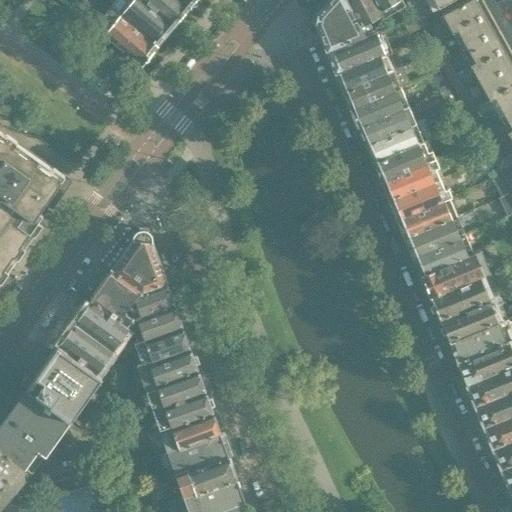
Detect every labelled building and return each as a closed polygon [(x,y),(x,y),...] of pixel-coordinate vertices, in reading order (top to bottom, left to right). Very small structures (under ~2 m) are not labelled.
[(113,4),(107,0),(97,0),(108,9),(109,8),(113,4)] [(174,24),(145,0),(116,0),(113,4),(122,12),(120,14),(157,44),(174,24)] [(188,6),(180,0),(145,0),(174,24),(178,23),(183,17),(182,13),(188,6)] [(359,32),(342,0),(327,0),(316,12),(316,13),(313,12),(311,21),(315,22),(326,50),(361,36),(359,32)] [(381,15),(372,0),(342,0),(359,32),(369,27),(367,22),(381,15)] [(401,0),(372,0),(381,15),(382,16),(404,4),(401,0)] [(404,0),(415,19),(450,0),(404,0)] [(511,53),(482,0),(466,0),(442,14),(511,140),(511,153),(502,159),(496,163),(499,169),(511,161),(511,53)] [(122,12),(113,4),(109,8),(108,9),(104,14),(106,15),(96,28),(119,47),(141,65),(157,45),(157,44),(120,14),(122,12)] [(420,27),(439,61),(446,57),(427,23),(420,27)] [(335,72),(386,52),(388,51),(380,33),(371,31),(361,36),(326,50),(332,64),(328,65),(331,73),(335,72)] [(343,91),(393,70),(386,52),(335,72),(343,91)] [(464,91),(446,57),(439,61),(458,94),(464,91)] [(351,108),(401,88),(410,84),(402,66),(393,70),(343,91),(351,108)] [(458,104),(445,80),(440,70),(433,74),(441,92),(439,92),(448,109),(458,104)] [(359,128),(409,106),(401,88),(351,108),(359,128)] [(483,124),(464,91),(458,94),(476,128),(483,124)] [(366,145),(416,123),(409,106),(359,128),(366,145)] [(373,163),(424,141),(416,123),(366,145),(373,163)] [(502,159),(483,124),(476,128),(496,163),(502,159)] [(0,271),(64,182),(23,153),(20,158),(11,152),(14,147),(0,136),(0,271)] [(382,182),(436,159),(432,152),(429,153),(424,141),(373,163),(382,182)] [(436,159),(382,182),(389,201),(439,180),(444,178),(436,159)] [(511,172),(503,177),(511,193),(511,172)] [(439,180),(389,201),(397,220),(447,200),(452,198),(448,189),(444,190),(439,180)] [(511,214),(511,198),(511,196),(502,201),(509,216),(511,214)] [(447,200),(397,220),(405,238),(455,219),(447,200)] [(455,219),(405,238),(412,256),(463,236),(455,219)] [(166,283),(147,230),(139,229),(110,270),(139,290),(142,292),(166,283)] [(463,236),(412,256),(420,274),(471,255),(463,236)] [(471,255),(420,274),(429,295),(487,273),(478,252),(471,255)] [(122,314),(134,298),(139,290),(110,270),(89,299),(125,326),(129,319),(122,314)] [(487,273),(429,295),(438,318),(498,294),(487,273)] [(174,306),(166,283),(142,292),(139,290),(134,298),(140,318),(174,306)] [(498,294),(438,318),(447,340),(506,317),(500,303),(502,302),(498,294)] [(125,326),(89,299),(73,322),(110,351),(111,349),(117,353),(131,332),(125,326)] [(182,328),(174,306),(140,318),(131,321),(129,319),(125,326),(131,332),(139,328),(143,340),(143,341),(182,328)] [(455,359),(511,336),(511,331),(506,317),(447,340),(455,359)] [(73,322),(57,345),(95,373),(110,351),(73,322)] [(143,341),(143,340),(133,343),(140,364),(147,362),(148,364),(190,349),(182,328),(143,341)] [(465,381),(511,361),(511,336),(455,359),(465,381)] [(100,376),(95,373),(57,345),(25,389),(69,421),(100,376)] [(147,362),(140,364),(136,366),(143,387),(155,383),(155,385),(197,370),(190,349),(148,364),(147,362)] [(511,361),(465,381),(473,403),(511,386),(511,361)] [(197,370),(155,385),(155,383),(143,387),(151,408),(162,404),(163,406),(205,391),(197,370)] [(511,386),(473,403),(482,423),(511,411),(511,386)] [(69,421),(25,389),(7,415),(51,445),(69,421)] [(162,404),(151,408),(158,428),(169,424),(170,427),(213,412),(205,391),(163,406),(162,404)] [(511,411),(482,423),(491,445),(511,436),(511,411)] [(169,424),(158,428),(166,450),(177,446),(178,449),(220,434),(213,412),(170,427),(169,424)] [(51,445),(7,415),(0,424),(0,450),(23,468),(31,473),(51,445)] [(177,446),(166,450),(174,473),(185,469),(186,471),(228,456),(220,434),(178,449),(177,446)] [(511,436),(491,445),(500,467),(511,462),(511,436)] [(0,450),(0,482),(9,491),(16,483),(13,480),(23,468),(0,450)] [(185,469),(174,473),(182,495),(193,491),(194,493),(236,478),(228,456),(186,471),(185,469)] [(511,462),(500,467),(509,488),(511,486),(511,462)] [(105,476),(118,472),(115,463),(103,467),(105,476)] [(55,496),(94,483),(90,471),(52,483),(55,496)] [(193,491),(182,495),(188,511),(212,511),(244,501),(236,478),(194,493),(193,491)] [(0,482),(0,497),(2,499),(9,491),(0,482)] [(248,511),(244,501),(212,511),(248,511)]
